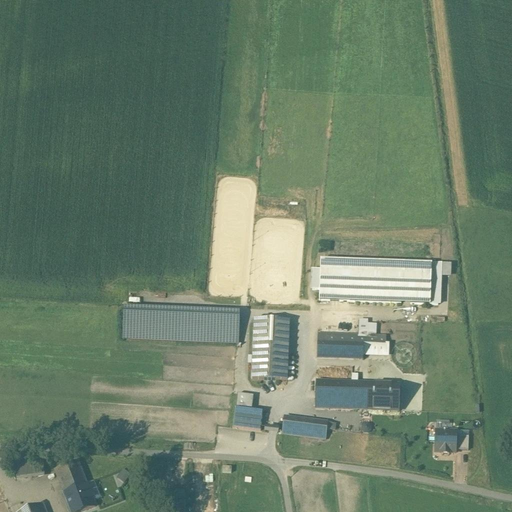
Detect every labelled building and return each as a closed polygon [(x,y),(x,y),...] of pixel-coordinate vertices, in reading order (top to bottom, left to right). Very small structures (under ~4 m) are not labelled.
[(320,260),(319,301),(440,306),(441,265),(320,260)] [(235,314),(128,310),(128,321),(127,340),(234,344),(235,314)] [(360,318),(359,336),(376,336),(377,323),(368,323),(368,319),(360,318)] [(289,321),(254,320),(251,380),(286,382),(289,321)] [(359,336),(318,334),(317,358),(363,360),(363,355),(387,356),(388,345),(386,345),(386,337),(376,336),(359,336)] [(360,384),(316,383),(315,409),(359,411),(360,384)] [(400,386),(360,384),(359,411),(399,413),(400,386)] [(263,411),(236,408),(233,428),(261,432),(263,411)] [(328,424),(284,418),(282,435),(325,440),(328,424)] [(456,433),(436,432),(435,454),(441,454),(441,456),(449,456),(449,454),(455,454),(456,452),(456,438),(456,433)] [(468,438),(456,438),(456,452),(468,452),(468,438)] [(35,457),(10,462),(13,475),(38,470),(35,457)] [(77,462),(54,471),(70,511),(80,511),(94,507),(77,462)] [(124,469),(118,479),(126,484),(132,475),(124,469)]
